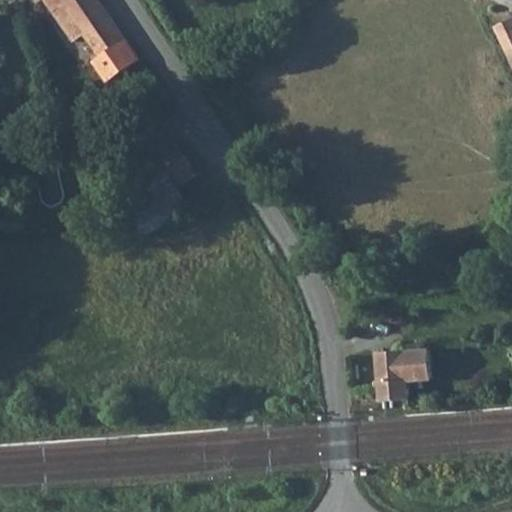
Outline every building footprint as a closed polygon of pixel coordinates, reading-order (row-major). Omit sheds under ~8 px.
[(28,0),(31,3),(35,0),(62,0),(65,3),(54,10),(74,37),(83,31),(99,53),(93,58),(108,79),(138,59),(97,0),(28,0)] [(62,0),(47,0),(54,10),(65,3),(62,0)] [(511,23),(497,30),(511,63),(511,23)] [(118,137),(149,179),(183,158),(151,112),(118,137)] [(183,158),(149,179),(153,186),(157,190),(172,180),(179,189),(197,176),(183,158)] [(157,190),(153,186),(128,204),(149,233),(190,204),(179,189),(172,180),(157,190)] [(405,350),(378,351),(381,397),(409,395),(405,350)] [(364,370),(355,371),(355,379),(365,379),(364,370)]
